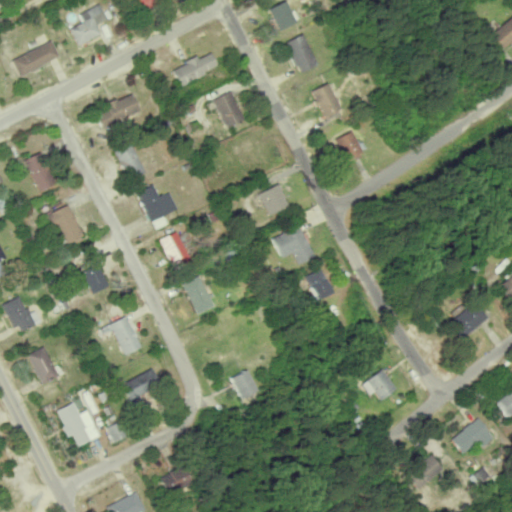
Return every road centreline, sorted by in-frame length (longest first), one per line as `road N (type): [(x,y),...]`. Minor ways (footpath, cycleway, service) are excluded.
road 1 (residential): [(223,0),(391,325),(439,393)]
road 2 (residential): [(48,97),(200,408)]
road 3 (residential): [(0,122),(227,6)]
road 4 (residential): [(331,203),(405,169),(511,88)]
road 5 (residential): [(200,408),(59,492)]
road 6 (residential): [(389,435),(511,337)]
road 7 (residential): [(0,377),(69,511)]
